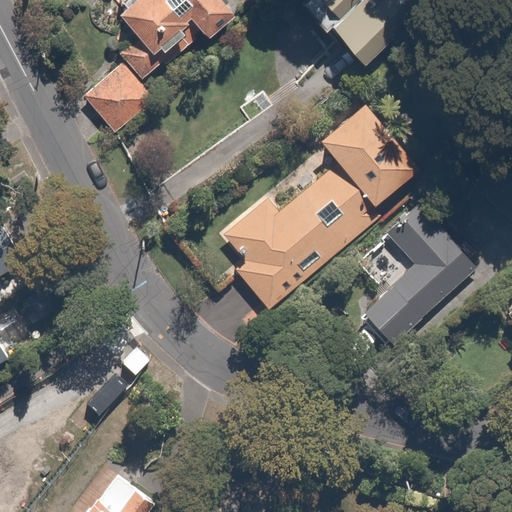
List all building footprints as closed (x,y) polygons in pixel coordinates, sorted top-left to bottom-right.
[(137,68),(196,28),(231,5),(227,0),(104,0),(118,20),(97,34),(111,54),(70,81),(101,126),(153,91),(137,68)] [(363,0),(288,0),(342,67),(387,30),(363,0)] [(282,75),(251,36),(159,108),(190,148),(282,75)] [(346,94),(341,97),(305,124),(328,154),(218,237),(262,295),(412,182),(346,94)] [(511,147),(474,186),(508,219),(511,215),(511,147)] [(416,198),(381,228),(405,255),(349,305),(379,339),(470,259),(416,198)] [(511,310),(494,327),(511,347),(511,310)] [(123,511),(98,494),(85,511),(123,511)]
